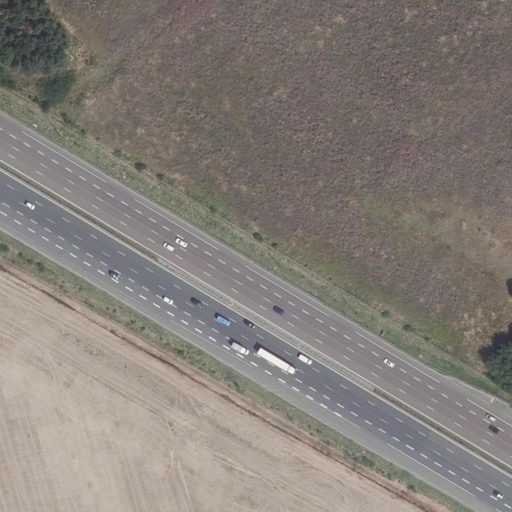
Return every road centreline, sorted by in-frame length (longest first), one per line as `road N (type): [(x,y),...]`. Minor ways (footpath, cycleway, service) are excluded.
road 1 (motorway): [(511,449),(0,140)]
road 2 (motorway): [(0,186),(511,495)]
